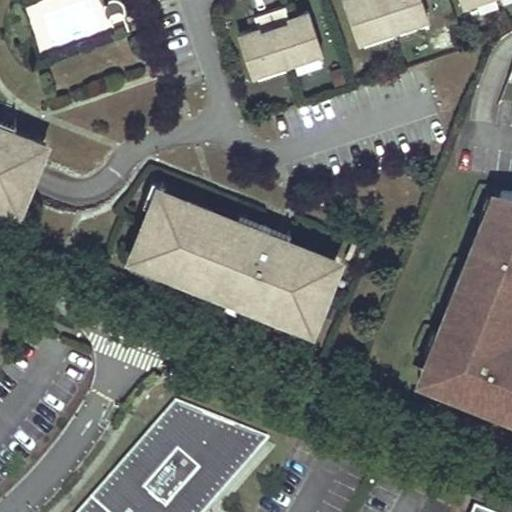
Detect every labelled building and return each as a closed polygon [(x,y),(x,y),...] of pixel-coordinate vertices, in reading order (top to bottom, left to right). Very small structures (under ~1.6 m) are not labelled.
[(119,12),(124,15),(127,9),(128,4),(127,0),(98,0),(98,5),(99,12),(103,16),(106,19),(110,20),(112,14),(119,12)] [(345,0),(358,38),(393,27),(383,0),(345,0)] [(383,0),(393,27),(428,15),(422,0),(383,0)] [(287,62),(322,50),(309,9),(289,16),(285,4),(270,10),(287,62)] [(253,74),(287,62),(270,10),(254,15),(258,26),(239,33),(253,74)] [(0,189),(20,199),(33,171),(24,167),(36,140),(26,136),(27,134),(0,123),(0,189)] [(0,189),(0,202),(16,209),(20,199),(0,189)] [(254,229),(214,213),(216,210),(187,198),(186,202),(158,190),(149,211),(155,214),(148,231),(142,229),(134,250),(173,266),(171,269),(211,286),(213,282),(246,295),(244,299),(292,318),(293,314),(313,322),(324,294),(323,294),(316,291),(329,260),(329,258),(312,252),(313,249),(272,233),(269,228),(263,225),(257,226),(254,229)] [(511,349),(507,347),(511,334),(511,191),(501,190),(495,206),(489,203),(465,262),(472,264),(456,305),(449,302),(438,330),(444,333),(441,342),(434,340),(426,359),(445,367),(437,386),(458,394),(460,388),(469,391),(467,398),(511,415),(511,349)] [(329,260),(316,291),(323,294),(335,263),(329,260)] [(418,378),(437,386),(445,367),(426,359),(418,378)] [(171,410),(81,511),(207,511),(265,446),(171,410)]
